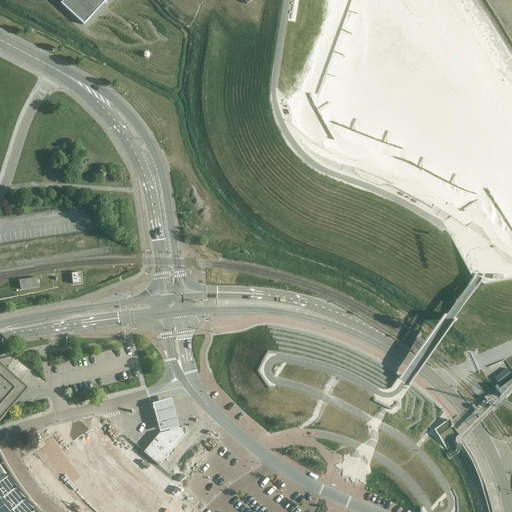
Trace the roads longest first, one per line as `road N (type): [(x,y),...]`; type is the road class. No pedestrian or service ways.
road 1 (tertiary): [(172,296),(157,190),(140,141),(106,99),(55,69)]
road 2 (unclassified): [(370,511),(272,462),(189,381)]
road 3 (secondary): [(494,459),(442,386),(348,323)]
road 4 (secondary): [(348,323),(268,295),(172,296)]
road 5 (secondary): [(0,333),(174,313)]
road 6 (secondary): [(174,313),(242,309),(348,323)]
road 7 (secondary): [(172,296),(0,328)]
road 8 (residential): [(0,192),(55,69)]
